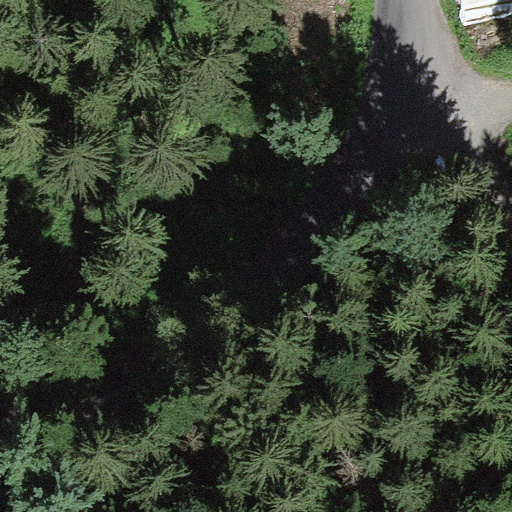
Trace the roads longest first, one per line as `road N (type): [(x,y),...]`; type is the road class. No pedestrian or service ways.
road 1 (unclassified): [(402,0),(392,91),(329,208),(284,266),(235,315),(135,381),(0,418)]
road 2 (track): [(511,224),(392,91),(511,97)]
